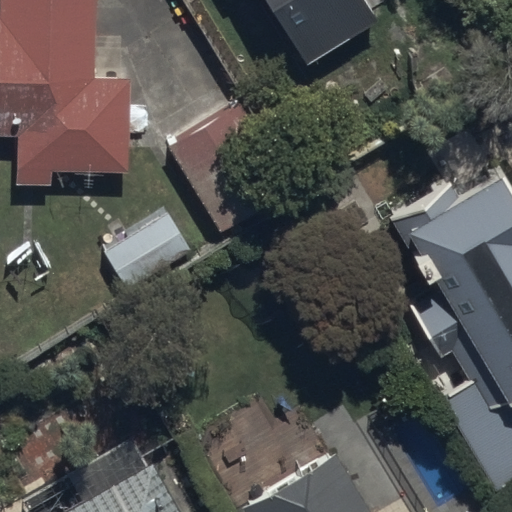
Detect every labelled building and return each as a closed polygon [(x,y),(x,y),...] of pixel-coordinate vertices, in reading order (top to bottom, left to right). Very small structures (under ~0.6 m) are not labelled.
[(0,0),(0,137),(13,138),(12,186),(49,186),(49,173),(127,174),(129,77),(92,77),(93,0),(0,0)] [(265,0),(308,68),(379,23),(364,0),(265,0)] [(236,105),(166,145),(217,234),(287,193),(236,105)] [(466,382),(440,398),(498,493),(511,484),(511,208),(495,180),(457,203),(446,186),(387,223),(428,291),(406,304),(430,343),(440,358),(448,353),(466,382)] [(100,252),(123,291),(189,252),(166,213),(100,252)] [(22,498),(30,511),(176,511),(150,463),(144,467),(129,439),(22,498)] [(364,511),(333,454),(237,508),(238,511),(364,511)]
